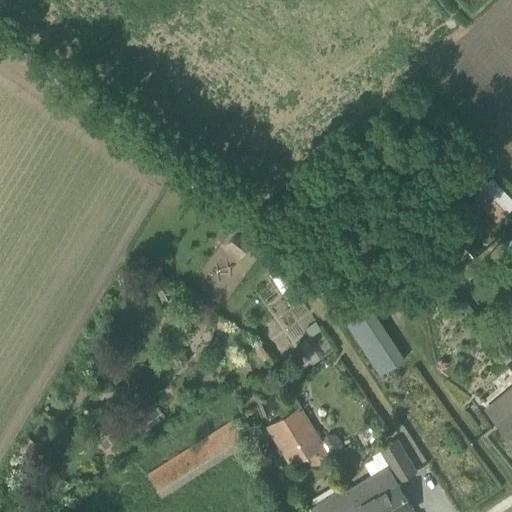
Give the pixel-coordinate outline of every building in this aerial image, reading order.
[(511,197),(493,176),(483,185),(505,211),(511,204),(511,197)] [(432,216),(423,203),(408,214),(418,227),(432,216)] [(250,245),(236,233),(226,245),(241,256),(250,245)] [(404,358),(380,322),(369,305),(364,308),(345,320),(381,374),(404,358)] [(304,338),(312,359),(332,352),(325,331),(304,338)] [(289,384),(300,377),(288,359),(277,366),(289,384)] [(511,441),(511,387),(498,399),(508,411),(496,421),(511,441)] [(293,464),(307,456),(324,445),(301,408),(271,428),(293,464)] [(160,496),(246,442),(232,421),(147,475),(160,496)] [(400,480),(415,471),(397,439),(382,449),(400,480)] [(356,511),(408,511),(414,509),(387,464),(347,489),(356,506),(354,507),(356,511)] [(356,511),(354,507),(356,506),(347,489),(344,484),(321,498),(324,504),(311,511),(356,511)]
